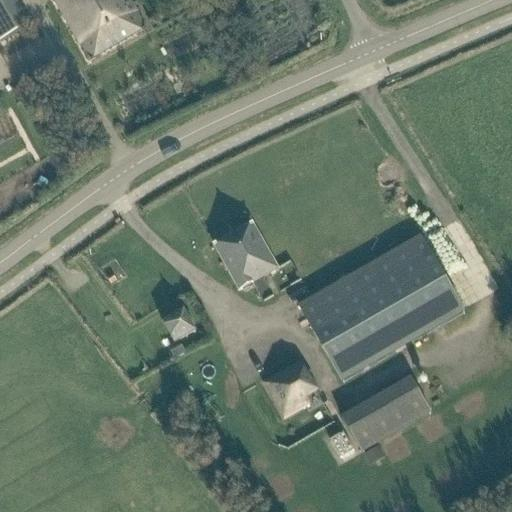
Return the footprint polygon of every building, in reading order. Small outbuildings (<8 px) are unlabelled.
[(0,0),(0,43),(30,27),(14,0),(0,0)] [(50,0),(95,67),(147,32),(125,0),(50,0)] [(253,225),(214,246),(240,292),(253,285),(261,280),(271,275),(272,277),(277,274),(275,272),(278,271),(253,225)] [(465,315),(421,239),(300,308),(322,347),(324,350),(343,384),(465,315)] [(184,310),(162,323),(174,345),(197,332),(184,310)] [(182,348),(171,354),(176,361),(186,355),(182,348)] [(299,361),(262,382),(283,419),(310,404),(306,397),(316,391),(299,361)] [(363,455),(432,415),(411,379),(342,419),(363,455)] [(344,434),(330,442),(341,460),(354,453),(344,434)] [(379,449),(365,457),(371,467),(385,459),(379,449)]
